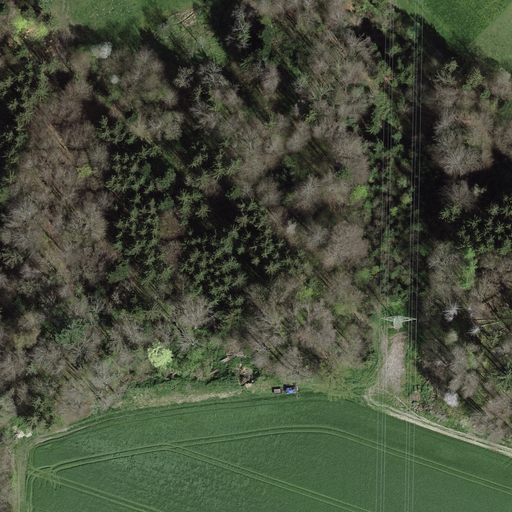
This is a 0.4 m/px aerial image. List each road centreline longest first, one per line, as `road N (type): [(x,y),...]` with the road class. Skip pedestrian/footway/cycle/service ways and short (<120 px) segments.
road 1 (track): [(21,511),(27,447),(103,417),(166,404)]
road 2 (track): [(511,452),(381,404)]
